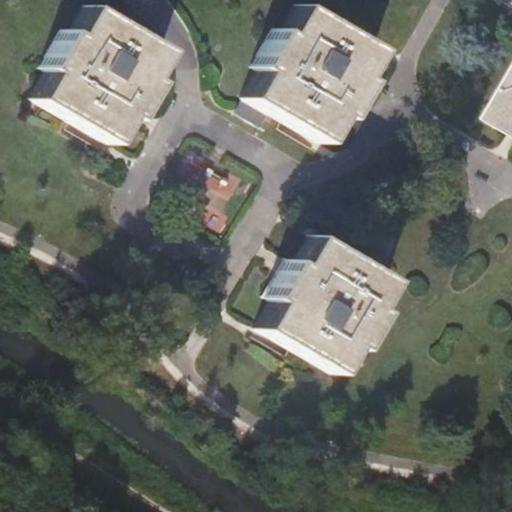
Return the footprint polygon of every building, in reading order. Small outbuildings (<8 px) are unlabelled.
[(103,148),(121,119),(128,124),(135,112),(150,86),(143,81),(158,53),(81,9),(65,37),(58,33),(37,71),(43,75),(27,102),(103,148)] [(361,85),(353,81),(369,53),(292,9),(276,36),(270,33),(249,69),(254,73),(238,101),(240,102),(233,116),(256,128),(263,116),(316,146),(332,119),(340,123),(346,112),(361,85)] [(511,95),(495,125),(511,133),(511,95)] [(187,216),(226,235),(254,180),(188,146),(168,186),(195,200),(187,216)] [(382,280),(391,262),(379,254),(368,272),(312,240),(295,267),(287,263),(283,271),(265,300),(273,305),(257,332),(335,378),(350,350),(356,353),(378,315),(374,312),(389,284),(382,280)]
